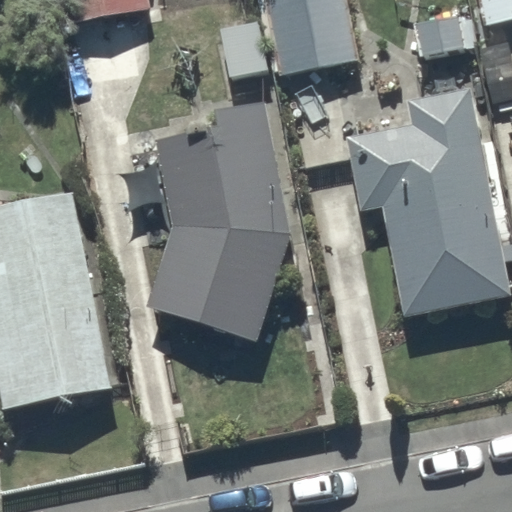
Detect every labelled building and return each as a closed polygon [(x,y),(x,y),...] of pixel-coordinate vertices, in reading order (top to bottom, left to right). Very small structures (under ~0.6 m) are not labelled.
[(57,0),(63,35),(161,17),(158,0),(57,0)] [(346,0),(269,0),(265,1),(282,85),(360,69),(346,0)] [(511,0),(478,0),(486,37),(511,31),(511,0)] [(479,57),(475,25),(465,27),(464,23),(416,31),(422,67),(479,57)] [(273,79),(263,30),(221,38),(231,88),(273,79)] [(511,110),(511,48),(485,53),(495,113),(511,110)] [(511,310),(511,284),(477,98),(411,109),(415,137),(350,148),(363,225),(387,220),(408,330),(511,310)] [(298,246),(271,113),(219,125),(221,137),(190,142),(190,146),(159,151),(175,240),(148,321),(260,358),(298,246)] [(118,402),(76,205),(0,221),(0,385),(9,426),(118,402)]
